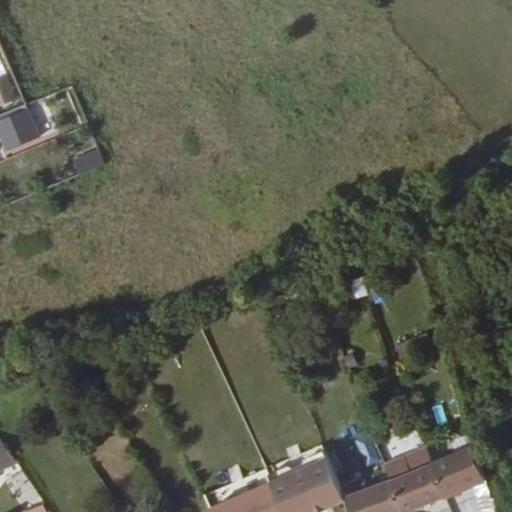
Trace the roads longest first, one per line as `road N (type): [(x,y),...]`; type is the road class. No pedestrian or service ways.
road 1 (residential): [(173,0),(272,240)]
road 2 (residential): [(453,0),(511,140)]
